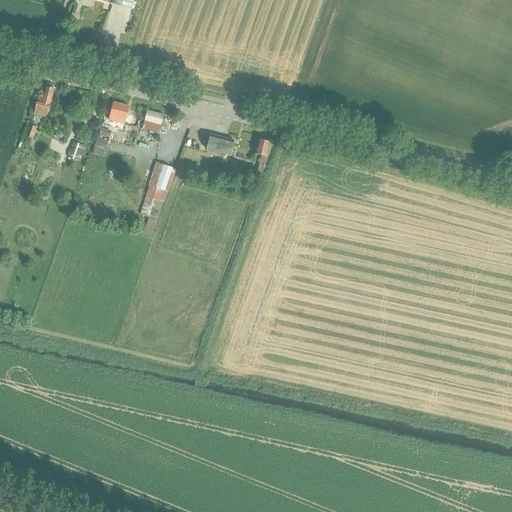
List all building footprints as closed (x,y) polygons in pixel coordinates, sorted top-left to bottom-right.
[(112,0),(112,3),(132,8),(133,0),(112,0)] [(36,106),(34,114),(40,116),(47,117),(48,112),(54,89),(46,87),(43,97),(40,96),(36,106)] [(110,127),(122,130),(128,106),(114,102),(109,120),(111,121),(110,127)] [(142,129),(159,133),(164,115),(147,111),(142,110),(139,119),(144,121),(142,129)] [(30,125),(26,136),(33,139),(37,127),(30,125)] [(104,125),(98,142),(108,146),(114,129),(104,125)] [(206,150),(230,156),(234,140),(210,134),(206,150)] [(250,175),(261,178),(270,142),(259,139),(255,153),(261,155),(257,171),(251,170),(250,175)] [(74,143),(69,158),(80,161),(85,146),(74,143)] [(168,192),(175,169),(156,162),(155,166),(149,164),(146,174),(145,174),(142,183),(150,185),(140,215),(149,217),(154,200),(163,203),(167,191),(168,192)]
